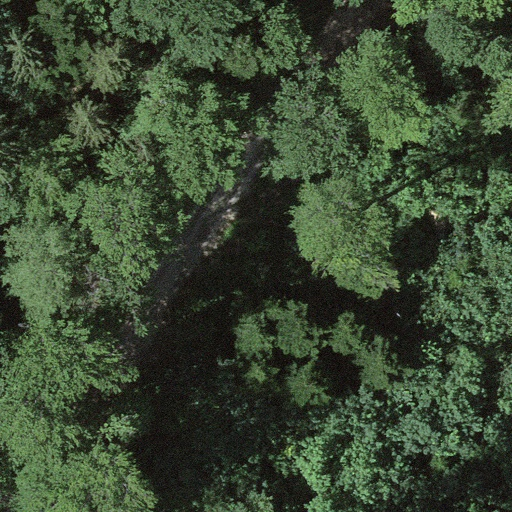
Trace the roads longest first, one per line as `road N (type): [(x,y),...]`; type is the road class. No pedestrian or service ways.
road 1 (track): [(375,0),(244,175),(22,511)]
road 2 (track): [(0,204),(28,132),(110,0)]
